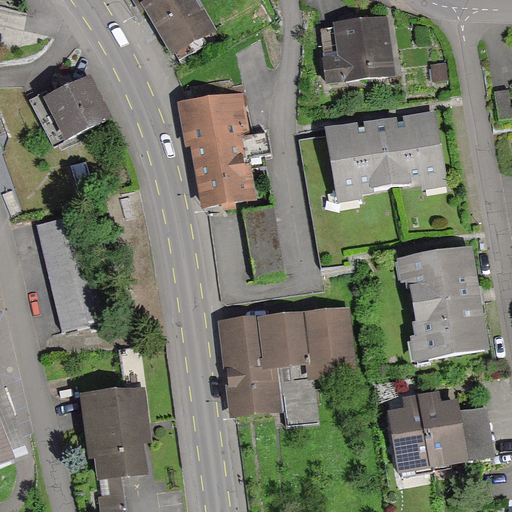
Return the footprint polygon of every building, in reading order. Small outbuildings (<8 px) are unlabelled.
[(129,0),(139,18),(148,13),(173,59),(212,38),(191,0),(129,0)] [(391,48),(387,19),(335,26),(340,60),(323,62),(326,85),(395,76),(391,48)] [(450,81),(448,63),(430,66),(432,83),(450,81)] [(86,88),(45,110),(65,149),(106,127),(86,88)] [(508,93),(493,95),(496,121),(511,119),(508,93)] [(239,100),(180,110),(187,152),(192,151),(202,213),(252,205),(245,163),(269,159),(262,113),(254,114),(253,106),(240,108),(239,100)] [(449,186),(436,114),(327,133),(340,204),(360,201),(359,195),(421,184),(422,191),(449,186)] [(271,211),(243,216),(254,285),(282,280),(271,211)] [(82,218),(36,230),(61,332),(107,321),(82,218)] [(415,367),(487,356),(471,254),(400,265),(403,285),(408,284),(418,344),(412,345),(415,367)] [(353,374),(345,313),(221,328),(233,423),(283,417),(285,430),(318,426),(312,379),(353,374)] [(0,471),(28,461),(0,388),(0,471)] [(142,394),(81,402),(88,463),(98,462),(101,484),(142,478),(138,446),(148,445),(142,394)] [(422,399),(435,470),(491,460),(482,412),(456,417),(455,407),(439,410),(437,396),(422,399)] [(399,477),(435,470),(422,399),(403,402),(406,416),(388,419),(399,477)]
